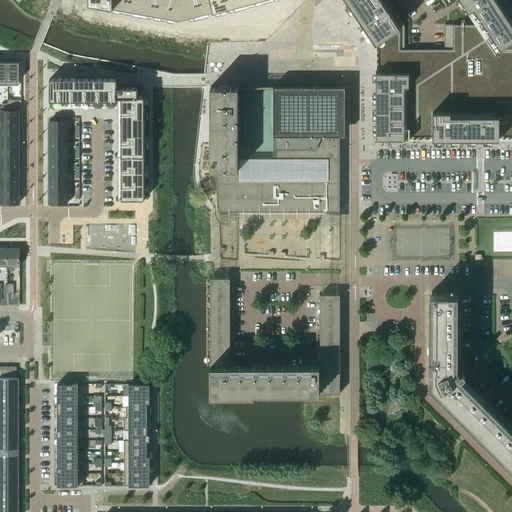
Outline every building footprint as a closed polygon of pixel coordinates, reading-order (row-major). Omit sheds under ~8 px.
[(84,0),(84,8),(178,25),(271,0),(84,0)] [(345,0),(376,44),(376,49),(404,49),(404,27),(386,0),(345,0)] [(404,49),(376,49),(376,139),(511,139),(511,23),(496,0),(460,0),(461,1),(463,4),(477,24),(444,24),(444,49),(404,49)] [(19,62),(8,62),(8,86),(19,86),(19,75),(20,75),(20,69),(19,69),(19,62)] [(117,79),(49,79),(49,101),(117,101),(117,97),(121,97),(121,200),(144,200),(144,96),(142,96),(142,84),(117,84),(117,79)] [(210,207),(210,211),(218,211),(340,211),(340,136),(345,136),(345,87),(210,87),(210,91),(210,207)] [(19,110),(1,110),(1,121),(19,121),(19,110)] [(19,121),(1,121),(1,131),(19,131),(19,121)] [(67,121),(49,121),(49,131),(67,131),(67,121)] [(19,131),(1,131),(1,142),(19,142),(19,131)] [(67,131),(49,131),(49,142),(67,142),(67,131)] [(19,142),(1,142),(1,152),(19,152),(19,142)] [(67,142),(49,142),(49,152),(67,152),(67,142)] [(19,152),(1,152),(1,162),(19,162),(19,152)] [(67,152),(49,152),(49,162),(67,162),(67,152)] [(19,162),(1,162),(1,172),(19,172),(19,162)] [(67,162),(49,162),(49,172),(67,172),(67,162)] [(19,172),(1,172),(1,182),(19,182),(19,172)] [(67,172),(49,172),(49,182),(67,182),(67,172)] [(19,182),(1,182),(1,193),(19,193),(19,182)] [(67,182),(49,182),(49,193),(67,193),(67,182)] [(19,193),(1,193),(1,203),(19,203),(19,193)] [(67,193),(49,193),(49,203),(67,203),(67,193)] [(19,267),(19,249),(7,249),(7,267),(19,267)] [(210,277),(210,393),(340,393),(340,294),(320,294),(320,365),(306,365),(248,365),(230,365),(230,277),(210,277)] [(13,293),(7,293),(7,300),(7,305),(14,305),(19,305),(19,300),(13,300),(13,293)] [(479,436),(499,416),(469,386),(471,383),(463,375),(465,373),(462,370),(460,371),(457,371),(457,303),(454,303),(454,294),(432,294),(432,303),(429,303),(429,385),(479,436)] [(0,390),(17,391),(18,378),(16,378),(9,378),(4,378),(0,378),(0,390)] [(77,383),(57,384),(57,396),(77,396),(78,396),(78,395),(78,384),(77,383)] [(149,384),(123,384),(123,396),(128,396),(149,396),(149,384)] [(0,402),(17,403),(17,391),(0,390),(0,402)] [(77,396),(57,396),(57,407),(82,407),(82,395),(78,395),(78,396),(77,396)] [(149,396),(128,396),(128,406),(149,406),(149,396)] [(0,415),(17,415),(17,403),(0,402),(0,415)] [(128,406),(126,406),(126,417),(126,418),(149,418),(149,406),(128,406)] [(82,407),(57,407),(57,418),(78,418),(82,418),(82,407)] [(0,427),(17,428),(17,415),(0,415),(0,427)] [(511,428),(499,416),(479,436),(511,468),(511,428)] [(126,417),(124,417),(124,430),(128,430),(149,430),(149,418),(126,418),(126,417)] [(78,418),(57,418),(57,430),(78,430),(78,429),(78,418)] [(0,439),(17,439),(17,428),(0,427),(0,439)] [(78,430),(57,430),(57,440),(78,440),(78,441),(82,441),(82,429),(78,429),(78,430)] [(149,430),(128,430),(128,440),(149,440),(149,430)] [(0,451),(17,452),(17,439),(0,439),(0,451)] [(78,440),(57,440),(57,452),(78,452),(78,451),(78,441),(78,440)] [(128,440),(124,440),(124,452),(149,452),(149,440),(128,440)] [(0,463),(17,464),(17,452),(0,451),(0,463)] [(78,452),(57,452),(57,463),(78,463),(80,463),(80,451),(78,451),(78,452)] [(149,452),(124,452),(124,463),(149,463),(149,452)] [(0,476),(17,476),(17,464),(0,463),(0,476)] [(78,463),(57,463),(57,473),(78,473),(78,463)] [(149,463),(124,463),(124,473),(149,473),(149,463)] [(78,473),(57,473),(57,486),(82,486),(82,473),(78,473)] [(149,473),(124,473),(124,486),(149,486),(149,473)] [(0,488),(17,488),(17,476),(0,476),(0,488)] [(0,500),(17,501),(17,488),(0,488),(0,500)] [(0,511),(17,511),(17,501),(0,500),(0,511)]
